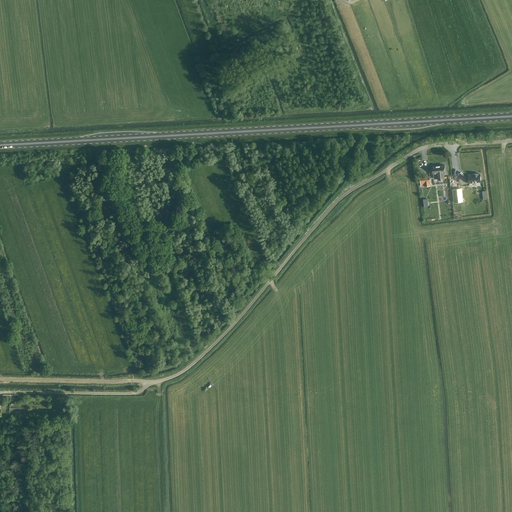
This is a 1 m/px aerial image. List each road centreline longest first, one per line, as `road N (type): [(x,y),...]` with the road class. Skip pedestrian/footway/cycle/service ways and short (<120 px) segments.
road 1 (primary): [(0,145),(511,116)]
road 2 (unclassified): [(148,384),(183,371),(219,339),(341,197),(423,147),(511,141)]
road 3 (track): [(148,384),(0,379)]
road 4 (track): [(270,280),(218,260),(152,276)]
